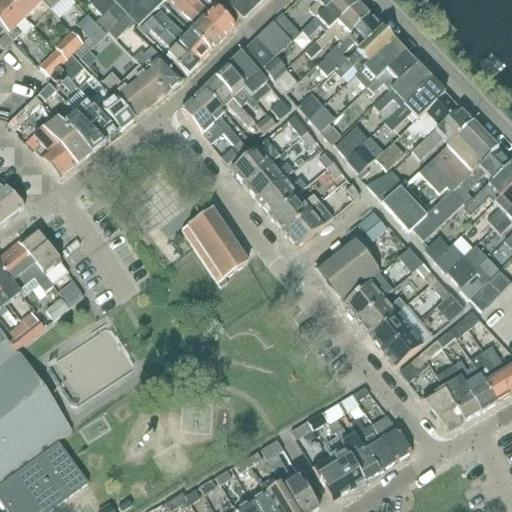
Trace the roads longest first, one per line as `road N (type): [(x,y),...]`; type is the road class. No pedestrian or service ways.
road 1 (residential): [(437,460),(163,117)]
road 2 (residential): [(511,134),(382,0)]
road 3 (residential): [(163,117),(284,0)]
road 4 (residential): [(31,221),(163,117)]
